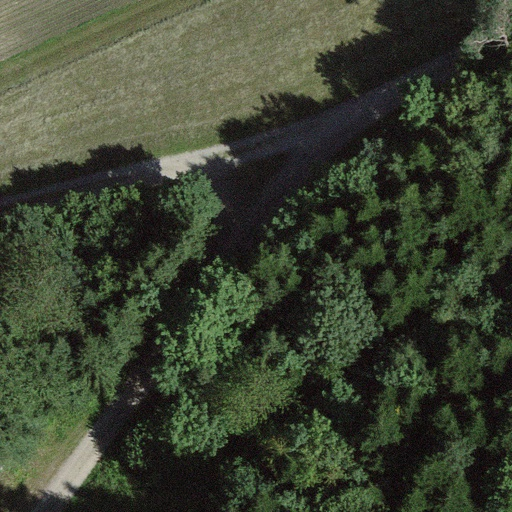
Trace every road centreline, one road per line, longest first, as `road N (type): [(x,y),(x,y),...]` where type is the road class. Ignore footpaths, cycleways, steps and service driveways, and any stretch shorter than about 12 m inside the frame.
road 1 (track): [(0,215),(317,131),(511,39)]
road 2 (track): [(317,131),(60,511)]
